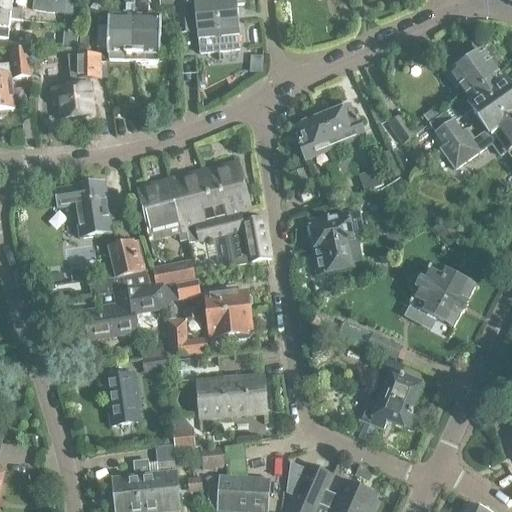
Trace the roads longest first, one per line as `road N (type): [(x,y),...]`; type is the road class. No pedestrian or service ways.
road 1 (residential): [(433,484),(313,434),(300,417),(259,107)]
road 2 (residential): [(74,511),(69,469),(0,258)]
road 3 (residential): [(259,107),(184,137),(23,170)]
road 4 (residential): [(462,4),(277,90)]
road 5 (residential): [(439,468),(511,301)]
